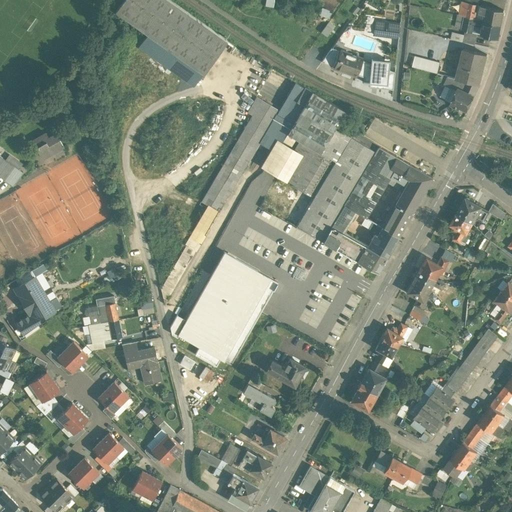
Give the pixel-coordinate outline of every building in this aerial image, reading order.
[(169,0),(122,0),(115,11),(147,34),(173,52),(193,66),(203,74),(227,40),(169,0)] [(462,1),(459,14),(466,16),(469,2),(462,1)] [(478,4),(469,2),(466,16),(475,18),(478,4)] [(504,10),(482,5),(480,13),(486,14),(484,20),(501,24),(504,10)] [(475,18),(466,16),(463,30),(465,31),(471,32),(475,18)] [(501,24),(484,20),(481,34),(484,35),(484,38),(490,40),(491,36),(498,38),(501,24)] [(399,24),(375,21),(373,35),(398,38),(399,24)] [(329,22),(322,32),(328,36),(335,26),(329,22)] [(471,32),(465,31),(464,35),(463,42),(475,44),(477,33),(471,32)] [(464,35),(452,32),(451,39),(463,42),(464,35)] [(203,74),(147,34),(138,47),(195,86),(203,74)] [(341,51),(331,48),(323,60),(336,64),(338,58),(341,59),(343,53),(340,52),(341,51)] [(487,54),(463,48),(456,78),(462,80),(479,84),(487,54)] [(362,58),(341,51),(340,52),(343,53),(341,59),(338,58),(336,64),(335,68),(355,75),(356,73),(361,59),(362,58)] [(440,63),(420,58),(417,68),(437,74),(440,63)] [(369,78),(371,63),(361,59),(356,73),(356,74),(363,77),(362,82),(368,83),(369,78)] [(371,63),(369,78),(368,83),(380,84),(387,84),(389,70),(390,61),(371,59),(371,63)] [(380,84),(380,88),(393,89),(394,72),(389,70),(387,84),(380,84)] [(456,78),(448,77),(445,84),(457,89),(462,80),(456,78)] [(259,80),(253,89),(271,101),(277,91),(259,80)] [(478,88),(462,80),(457,89),(450,104),(459,108),(460,106),(468,109),(478,88)] [(296,100),(304,105),(311,91),(304,87),(296,100)] [(304,105),(283,141),(291,146),(296,138),(316,150),(320,152),(321,151),(335,127),(344,111),(311,91),(304,105)] [(256,98),(247,112),(252,115),(238,140),(254,150),(278,110),(256,98)] [(356,140),(335,127),(321,151),(335,160),(313,198),(314,198),(296,226),(322,241),(331,226),(344,204),(375,152),(375,151),(356,140)] [(48,138),(45,133),(32,141),(39,153),(48,148),(52,154),(64,147),(56,134),(48,138)] [(378,146),(359,135),(356,140),(375,151),(378,146)] [(238,140),(220,170),(237,180),(254,150),(238,140)] [(301,155),(281,143),(266,169),(286,181),(301,155)] [(401,159),(378,146),(375,151),(375,152),(344,204),(355,211),(366,217),(377,200),(382,191),(385,187),(391,177),(401,159)] [(294,186),(313,198),(335,160),(321,151),(320,152),(316,150),(294,186)] [(22,173),(0,157),(0,177),(13,186),(22,173)] [(432,178),(401,159),(391,177),(407,186),(401,196),(416,205),(432,178)] [(237,180),(220,170),(202,201),(210,206),(219,211),(237,180)] [(401,196),(392,209),(393,210),(389,217),(405,225),(416,205),(401,196)] [(463,201),(463,202),(457,214),(472,223),(476,216),(481,208),(481,207),(470,200),(469,199),(468,198),(466,198),(465,198),(464,198),(463,199),(463,201)] [(505,213),(493,203),(490,209),(488,211),(502,219),(505,213)] [(355,211),(344,204),(331,226),(341,232),(355,211)] [(200,223),(161,289),(164,304),(219,211),(210,206),(200,223)] [(201,207),(194,219),(200,223),(207,210),(201,207)] [(488,212),(481,208),(476,216),(483,220),(488,212)] [(472,223),(457,214),(451,223),(459,228),(465,232),(466,232),(472,223)] [(405,225),(389,217),(382,228),(398,237),(405,225)] [(382,228),(374,223),(369,232),(374,235),(377,236),(382,228)] [(341,232),(331,226),(322,241),(379,272),(387,258),(370,248),(341,232)] [(382,228),(377,236),(374,235),(371,241),(373,242),(370,248),(387,258),(398,237),(382,228)] [(465,232),(459,228),(453,239),(459,242),(465,232)] [(444,254),(452,258),(455,253),(446,249),(444,254)] [(277,281),(224,253),(187,320),(177,315),(170,328),(172,334),(177,338),(179,335),(199,346),(195,355),(217,366),(221,358),(232,364),(277,281)] [(437,264),(430,260),(431,260),(426,257),(423,262),(424,262),(419,270),(435,278),(438,273),(441,266),(437,264)] [(448,261),(441,257),(437,264),(441,266),(438,273),(441,274),(448,261)] [(15,280),(19,286),(34,277),(46,271),(42,265),(15,280)] [(435,278),(419,270),(414,279),(429,288),(432,284),(435,278)] [(45,296),(34,277),(19,286),(14,289),(25,305),(36,299),(37,301),(45,296)] [(444,284),(435,278),(432,284),(441,290),(444,284)] [(429,288),(414,279),(409,287),(406,292),(410,295),(411,294),(418,298),(422,301),(426,294),(429,288)] [(511,284),(511,283),(509,282),(502,291),(511,297),(511,284)] [(511,306),(511,297),(502,291),(495,300),(502,305),(500,308),(502,309),(504,307),(509,311),(511,306)] [(422,301),(418,298),(414,305),(421,309),(428,296),(426,294),(422,301)] [(37,323),(36,321),(54,310),(49,302),(45,296),(37,301),(36,299),(25,305),(30,314),(15,323),(23,334),(37,323)] [(114,296),(95,299),(97,306),(88,308),(86,309),(85,311),(84,313),(85,315),(87,316),(90,317),(91,324),(89,325),(89,326),(100,323),(97,307),(115,303),(114,296)] [(49,302),(54,310),(61,306),(56,298),(49,302)] [(151,298),(141,299),(143,309),(153,307),(151,298)] [(115,303),(97,307),(100,323),(108,322),(118,320),(115,303)] [(502,309),(495,319),(500,323),(509,311),(504,307),(502,309)] [(422,316),(412,310),(409,315),(419,320),(422,316)] [(118,320),(108,322),(112,340),(122,338),(118,320)] [(100,323),(89,326),(88,326),(92,344),(86,345),(92,351),(105,348),(104,341),(111,339),(111,340),(112,340),(108,322),(100,323)] [(40,328),(37,323),(23,334),(26,338),(40,328)] [(401,323),(395,333),(401,337),(407,327),(401,323)] [(395,333),(386,328),(384,333),(383,333),(381,337),(396,346),(402,337),(401,337),(395,333)] [(489,329),(447,385),(455,391),(456,391),(497,335),(489,329)] [(396,346),(381,337),(378,343),(375,348),(377,349),(380,351),(387,355),(390,357),(396,346)] [(15,349),(0,341),(0,354),(10,360),(15,349)] [(88,355),(73,341),(65,349),(80,363),(88,355)] [(136,343),(122,345),(124,354),(134,351),(135,354),(137,353),(137,352),(138,352),(136,343)] [(134,351),(124,354),(127,369),(140,366),(145,384),(160,381),(156,363),(157,362),(157,361),(156,361),(153,349),(154,349),(154,348),(138,352),(137,352),(137,353),(135,354),(134,351)] [(57,357),(57,358),(63,363),(72,372),(80,363),(65,349),(57,357)] [(57,357),(50,350),(46,355),(58,367),(63,363),(57,358),(57,357)] [(387,355),(380,351),(378,355),(375,361),(381,364),(387,355)] [(10,360),(0,354),(0,368),(5,371),(10,360)] [(47,363),(36,357),(34,362),(44,368),(47,363)] [(289,358),(284,367),(272,360),(267,370),(294,385),(300,375),(303,376),(306,370),(304,368),(305,367),(289,358)] [(381,364),(375,361),(370,369),(376,372),(381,364)] [(376,372),(385,378),(390,369),(381,364),(376,372)] [(5,371),(0,368),(0,374),(7,378),(9,373),(5,371)] [(370,369),(369,368),(361,382),(360,381),(357,387),(358,388),(351,401),(367,410),(385,378),(376,372),(370,369)] [(46,371),(30,383),(36,392),(53,381),(46,371)] [(53,381),(36,392),(42,401),(42,402),(52,395),(59,390),(53,381)] [(128,395),(114,381),(106,389),(120,403),(128,395)] [(274,397),(248,383),(243,392),(257,400),(253,406),(270,415),(274,407),(269,405),(271,402),(272,403),(274,402),(275,401),(275,400),(275,399),(275,398),(274,397)] [(447,385),(445,383),(440,390),(451,398),(455,391),(447,385)] [(511,394),(511,389),(506,385),(499,395),(507,401),(511,394)] [(440,390),(436,387),(429,397),(446,410),(454,400),(451,398),(440,390)] [(120,403),(106,389),(98,398),(107,406),(112,412),(120,403)] [(52,395),(42,402),(42,401),(36,406),(45,415),(58,403),(52,395)] [(507,401),(499,395),(491,404),(500,411),(503,407),(507,401)] [(446,410),(429,397),(421,407),(439,420),(446,410)] [(401,405),(391,399),(386,409),(396,414),(401,405)] [(511,404),(507,401),(503,407),(511,414),(511,404)] [(45,415),(52,422),(57,417),(65,410),(58,403),(45,415)] [(65,410),(57,417),(66,425),(80,411),(71,403),(65,410)] [(401,405),(396,414),(402,418),(408,407),(402,403),(401,405)] [(491,404),(490,404),(484,412),(498,423),(505,414),(500,411),(491,404)] [(112,412),(107,406),(102,410),(111,419),(115,414),(112,412)] [(439,420),(421,407),(414,417),(415,418),(426,426),(431,430),(439,420)] [(80,411),(66,425),(74,433),(81,426),(88,419),(80,411)] [(288,411),(283,422),(291,427),(297,416),(288,411)] [(498,423),(484,412),(477,421),(478,422),(487,428),(492,432),(498,423)] [(426,426),(415,418),(411,423),(422,432),(426,426)] [(176,434),(163,421),(158,425),(167,434),(172,438),(176,434)] [(487,428),(478,422),(471,431),(480,438),(487,428)] [(498,423),(492,432),(499,438),(506,428),(498,423)] [(81,426),(74,433),(68,439),(72,443),(85,430),(81,426)] [(286,438),(270,429),(264,439),(261,444),(277,453),(286,438)] [(6,431),(0,437),(0,454),(14,440),(6,431)] [(480,438),(471,431),(463,441),(472,448),(480,438)] [(118,441),(109,432),(101,440),(115,455),(123,447),(123,446),(118,441)] [(167,434),(159,442),(174,456),(182,448),(172,438),(167,434)] [(264,439),(255,434),(252,439),(261,444),(264,439)] [(135,450),(122,437),(118,441),(123,446),(123,447),(131,454),(135,450)] [(480,438),(472,448),(477,452),(487,459),(494,449),(480,438)] [(115,455),(101,440),(93,449),(100,455),(107,463),(115,455)] [(463,441),(456,449),(471,460),(477,452),(472,448),(463,441)] [(159,442),(151,450),(158,457),(165,464),(174,456),(159,442)] [(230,444),(221,460),(227,463),(226,463),(231,466),(234,461),(240,449),(230,444)] [(24,447),(8,463),(17,471),(33,455),(24,447)] [(246,451),(240,448),(240,449),(234,461),(249,469),(257,455),(247,449),(246,451)] [(151,450),(150,449),(146,453),(154,461),(158,457),(151,450)] [(471,460),(456,449),(450,458),(450,459),(464,469),(471,460)] [(221,460),(202,450),(199,457),(218,465),(221,460)] [(391,457),(380,451),(375,460),(386,466),(391,457)] [(33,455),(17,471),(25,480),(41,464),(33,455)] [(100,455),(96,459),(108,472),(112,468),(111,467),(107,463),(100,455)] [(115,455),(107,463),(111,467),(119,459),(115,455)] [(257,455),(249,469),(264,477),(271,463),(257,455)] [(401,462),(391,456),(391,457),(386,466),(383,471),(393,477),(401,462)] [(99,471),(84,457),(76,465),(90,479),(99,471)] [(464,469),(450,459),(443,469),(452,475),(457,479),(464,469)] [(218,465),(213,474),(218,477),(226,463),(227,463),(221,460),(218,465)] [(411,467),(401,462),(393,477),(402,482),(405,477),(410,468),(411,467)] [(226,463),(218,477),(227,482),(228,480),(232,473),(235,468),(231,466),(226,463)] [(90,479),(76,465),(68,473),(82,488),(90,479)] [(329,476),(309,465),(298,486),(314,495),(317,496),(329,476)] [(421,474),(410,468),(405,477),(416,483),(421,474)] [(152,476),(141,470),(132,488),(142,493),(152,476)] [(232,473),(228,480),(227,482),(234,486),(228,498),(231,500),(243,479),(232,473)] [(511,480),(511,476),(507,473),(502,482),(508,486),(511,480)] [(152,476),(142,493),(153,499),(162,481),(152,476)] [(327,511),(343,485),(329,476),(317,496),(314,495),(308,507),(308,508),(309,509),(314,511),(327,511)] [(57,479),(48,488),(65,504),(73,495),(66,488),(57,479)] [(258,488),(243,479),(231,500),(246,509),(258,488)] [(433,495),(441,498),(447,485),(439,481),(433,495)] [(78,492),(70,484),(66,488),(73,495),(74,496),(78,492)] [(170,485),(155,511),(174,511),(175,509),(171,507),(179,489),(170,485)] [(343,485),(327,511),(342,511),(354,491),(343,485)] [(56,511),(65,504),(48,488),(40,496),(55,511),(56,511)] [(0,489),(0,501),(2,504),(9,497),(2,489),(0,489)] [(219,511),(217,511),(179,489),(171,507),(175,509),(179,511),(219,511)] [(5,507),(0,511),(11,511),(16,507),(18,506),(10,497),(9,497),(2,504),(5,507)] [(381,498),(372,511),(386,511),(388,509),(391,504),(381,498)]
